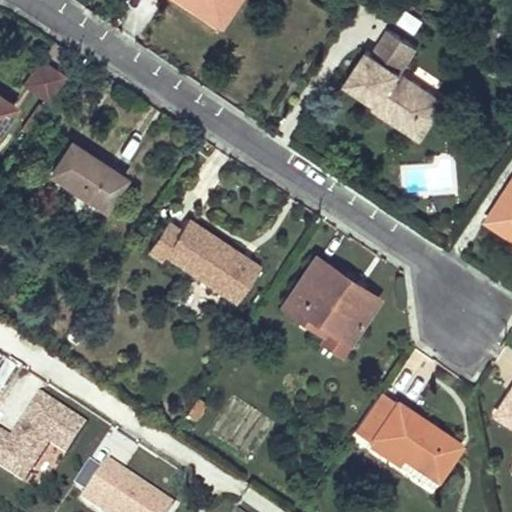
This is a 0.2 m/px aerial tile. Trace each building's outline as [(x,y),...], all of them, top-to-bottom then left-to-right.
[(191,0),(223,21),(236,0),(191,0)] [(406,8),(397,22),(414,33),(423,19),(406,8)] [(366,49),(346,79),(377,99),(387,106),(383,113),(409,130),(434,92),(402,70),(418,46),(389,27),(372,53),(366,49)] [(20,81),(49,100),(67,73),(38,54),(20,81)] [(434,92),(409,130),(421,138),(446,100),(434,92)] [(0,129),(14,109),(0,99),(0,129)] [(373,106),(383,113),(387,106),(377,99),(373,106)] [(72,141),(52,170),(104,205),(123,176),(72,141)] [(511,181),(488,219),(511,234),(511,181)] [(169,218),(149,248),(162,257),(166,252),(236,299),(259,265),(187,217),(181,226),(169,218)] [(440,232),(449,238),(455,229),(445,224),(440,232)] [(281,303),(296,313),(300,308),(326,325),(347,338),(377,296),(315,255),(281,303)] [(300,308),(296,313),(322,332),(326,325),(300,308)] [(347,338),(326,325),(322,332),(318,338),(339,351),(347,338)] [(0,392),(17,367),(0,356),(0,392)] [(511,422),(511,390),(497,413),(511,422)] [(371,440),(370,442),(432,484),(459,443),(382,391),(355,430),(371,440)] [(34,392),(13,434),(0,427),(0,467),(29,482),(47,444),(69,455),(87,417),(34,392)] [(197,395),(186,411),(195,417),(206,401),(197,395)] [(79,500),(96,511),(170,511),(177,504),(107,457),(79,500)] [(73,483),(85,490),(100,465),(87,458),(73,483)]
